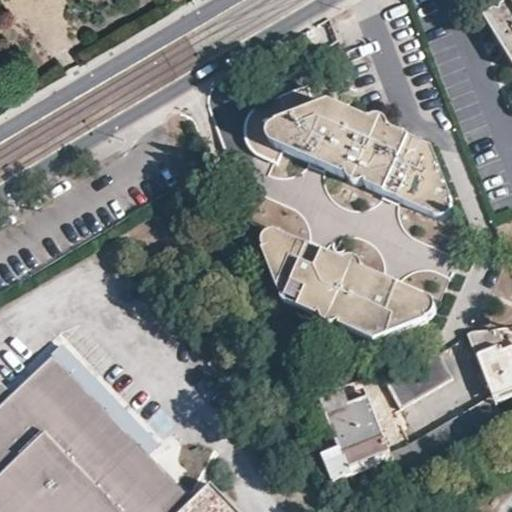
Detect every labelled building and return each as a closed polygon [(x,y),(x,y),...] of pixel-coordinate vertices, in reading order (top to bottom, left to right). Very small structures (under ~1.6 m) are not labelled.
[(511,12),(511,0),(507,0),(487,12),(494,24),(511,12)] [(511,12),(494,24),(511,53),(511,12)] [(344,179),(346,180),(348,175),(367,183),(365,188),(368,189),(367,191),(436,220),(441,208),(452,203),(432,152),(332,109),(317,114),(308,92),(267,110),(258,114),(253,120),(249,127),(248,139),(249,149),(254,157),(261,162),(277,170),(284,156),(343,181),(344,179)] [(365,189),(365,188),(367,183),(348,175),(346,180),(347,182),(354,190),(356,190),(365,189)] [(453,209),(452,203),(441,208),(436,220),(440,221),(444,219),(449,216),(453,209)] [(263,249),(264,253),(275,250),(280,237),(275,237),(272,237),(267,239),(264,244),(263,249)] [(430,300),(280,237),(275,250),(264,253),(284,306),(320,322),(323,319),(342,327),(340,330),(375,345),(430,321),(425,310),(430,300)] [(434,303),(430,300),(425,310),(430,321),(434,318),(435,316),(437,313),(437,307),(434,303)] [(335,331),(340,330),(342,327),(323,319),(321,322),(325,326),(329,329),(335,331)] [(487,377),(493,394),(494,393),(496,399),(511,393),(511,345),(508,347),(502,330),(468,333),(485,378),(487,377)] [(453,378),(437,352),(388,383),(404,409),(453,378)] [(237,511),(211,486),(194,501),(51,356),(11,394),(0,404),(0,511),(237,511)] [(0,384),(0,404),(11,394),(1,384),(0,384)] [(350,405),(370,398),(366,388),(347,395),(350,405)] [(386,441),(370,398),(350,405),(347,395),(346,392),(321,402),(338,449),(322,456),(333,482),(371,467),(370,461),(366,452),(365,449),(386,441)] [(503,422),(505,420),(496,399),(494,393),(493,394),(480,401),(491,429),(503,422)] [(466,408),(477,437),(491,429),(480,401),(466,408)] [(466,408),(453,416),(464,444),(477,437),(466,408)] [(439,424),(450,452),(464,444),(453,416),(439,424)] [(439,424),(424,432),(435,461),(450,452),(439,424)] [(424,432),(410,441),(421,469),(435,461),(424,432)] [(410,441),(390,452),(400,480),(420,469),(421,469),(410,441)] [(387,444),(366,452),(370,461),(389,453),(387,444)]
